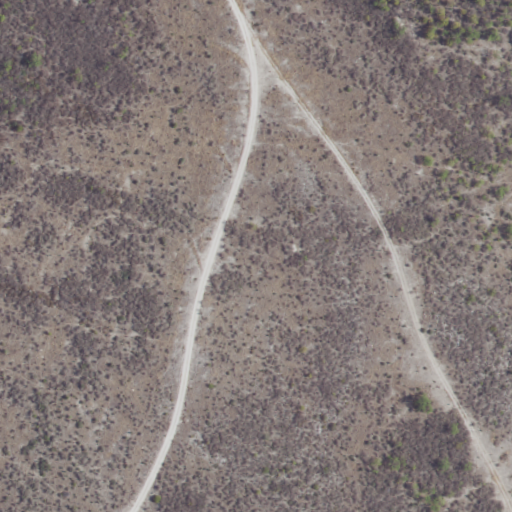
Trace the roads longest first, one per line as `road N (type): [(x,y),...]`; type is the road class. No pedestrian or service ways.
road 1 (residential): [(254,22),(389,227),(443,366),(511,498)]
road 2 (residential): [(141,511),(188,405),(210,246),(260,107),(254,22),(240,0)]
